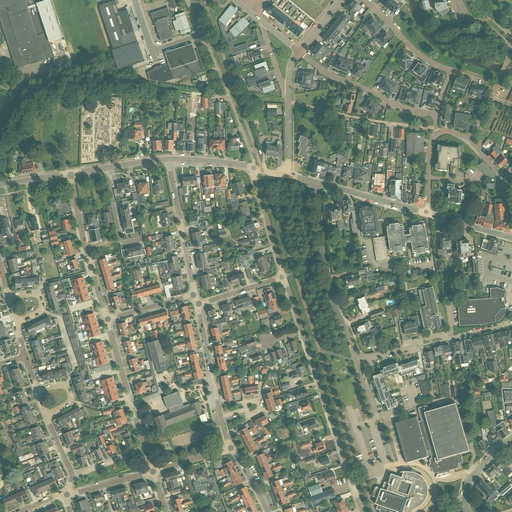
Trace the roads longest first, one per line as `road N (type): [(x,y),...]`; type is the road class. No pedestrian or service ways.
road 1 (residential): [(298,52),(399,108),(437,114),(451,70)]
road 2 (residential): [(361,511),(301,331)]
road 3 (residential): [(354,359),(326,279),(316,183)]
road 4 (residential): [(354,359),(511,324)]
road 5 (residential): [(107,319),(69,173)]
road 6 (residential): [(253,167),(205,33)]
road 7 (residential): [(193,296),(168,159)]
road 8 (residential): [(145,448),(107,319)]
